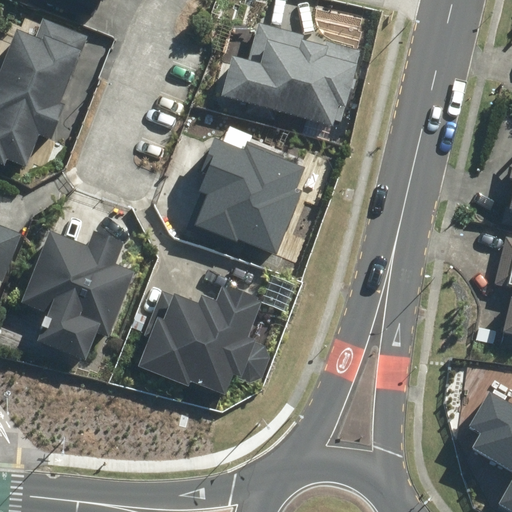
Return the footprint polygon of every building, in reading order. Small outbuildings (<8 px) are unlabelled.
[(33,37),(17,31),(0,76),(0,163),(7,166),(9,161),(29,168),(41,135),(57,141),(69,108),(63,106),(88,38),(39,19),(33,37)] [(364,52),(257,22),(246,61),(232,57),(220,103),(331,133),(338,109),(348,111),(364,52)] [(243,151),(214,140),(201,174),(207,177),(188,226),(279,261),(304,194),(295,191),(305,164),(246,142),(243,151)] [(24,235),(0,224),(0,282),(3,284),(24,235)] [(89,247),(51,232),(21,304),(50,316),(38,345),(84,364),(97,334),(112,340),(138,275),(116,266),(125,245),(95,232),(89,247)] [(170,293),(136,366),(188,390),(191,384),(225,399),(235,377),(243,380),(259,344),(248,339),(264,304),(225,286),(217,305),(200,297),(197,305),(170,293)] [(511,287),(501,334),(511,336),(511,287)]
